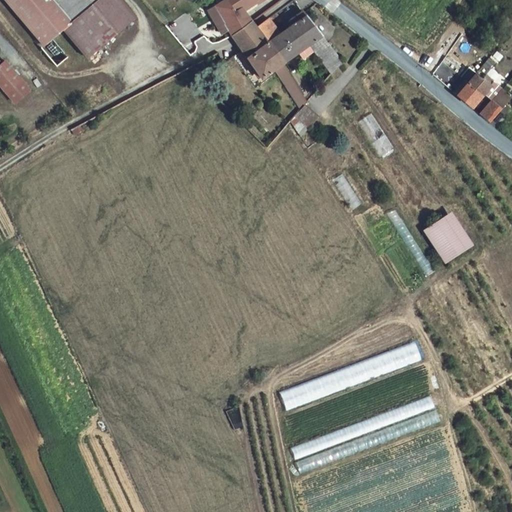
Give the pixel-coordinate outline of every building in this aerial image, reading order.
[(84,57),(133,16),(119,0),(2,0),(43,47),(62,31),(84,57)] [(230,36),(251,22),(240,7),(233,12),(225,0),(223,0),(214,7),(230,36)] [(225,0),(233,12),(240,7),(252,0),(253,0),(257,6),(264,0),(225,0)] [(331,76),(342,63),(304,12),(302,10),(290,20),(308,46),(331,76)] [(264,40),(278,29),(270,19),(256,29),(264,40)] [(308,46),(290,20),(278,29),(264,40),(263,40),(282,66),(308,46)] [(235,43),(241,52),(262,80),(282,66),(263,40),(264,40),(256,29),(254,25),(251,22),(230,36),(235,43)] [(0,62),(0,93),(1,95),(16,82),(0,63),(0,62)] [(288,70),(279,75),(295,109),(305,104),(288,70)] [(491,86),(477,74),(469,83),(467,85),(481,97),(483,96),(491,86)] [(465,80),(454,93),(471,108),(481,97),(467,85),(469,83),(465,80)] [(25,93),(16,82),(1,95),(9,105),(25,93)] [(504,93),(499,89),(489,101),(500,111),(509,97),(504,93)] [(478,114),(489,122),(499,112),(500,111),(489,101),(478,114)] [(303,108),(294,119),(308,130),(317,120),(303,108)] [(499,112),(489,122),(495,128),(504,117),(499,112)] [(370,113),(357,122),(379,157),(392,148),(370,113)] [(342,174),(331,181),(350,211),(361,204),(342,174)] [(394,210),(384,214),(425,277),(433,271),(394,210)] [(466,254),(473,249),(451,218),(444,223),(466,254)] [(448,266),(466,254),(444,223),(425,235),(448,266)] [(13,246),(19,262),(28,258),(22,243),(13,246)] [(286,410),(421,359),(415,342),(280,393),(286,410)] [(299,473),(440,421),(430,396),(291,449),(299,473)] [(63,412),(71,409),(65,397),(58,400),(63,412)] [(234,428),(241,426),(238,410),(227,414),(234,428)]
